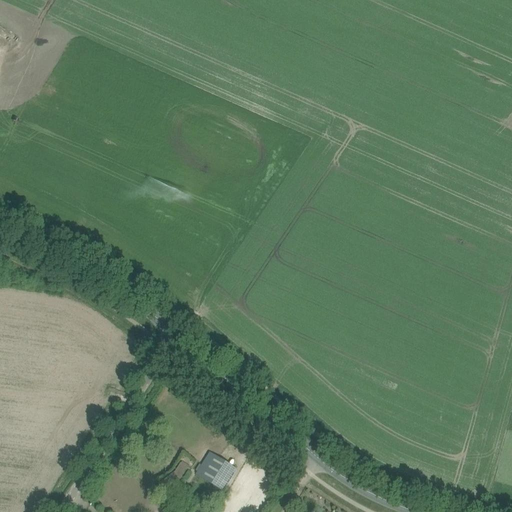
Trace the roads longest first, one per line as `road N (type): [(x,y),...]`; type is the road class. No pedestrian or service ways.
road 1 (unclassified): [(63,511),(175,332)]
road 2 (tertiary): [(175,332),(75,262),(0,226)]
road 3 (tertiary): [(319,455),(175,332)]
